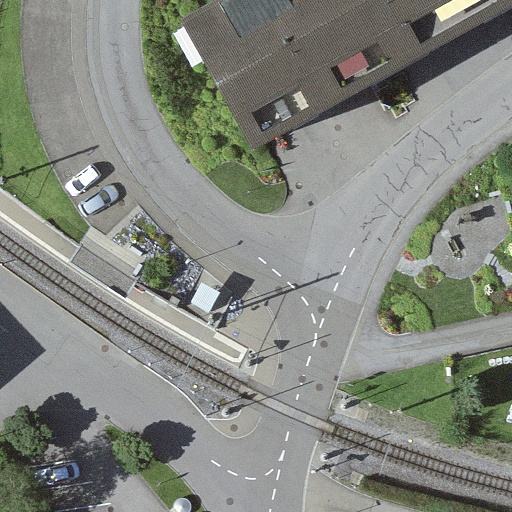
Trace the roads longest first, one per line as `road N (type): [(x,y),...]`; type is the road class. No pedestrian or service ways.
road 1 (residential): [(320,281),(280,274),(183,212),(132,134),(107,56),(107,0)]
road 2 (residential): [(320,281),(456,128),(511,87)]
road 3 (residential): [(257,502),(69,346)]
road 4 (residential): [(511,328),(350,359),(315,348)]
road 5 (residential): [(257,502),(281,461),(315,348)]
